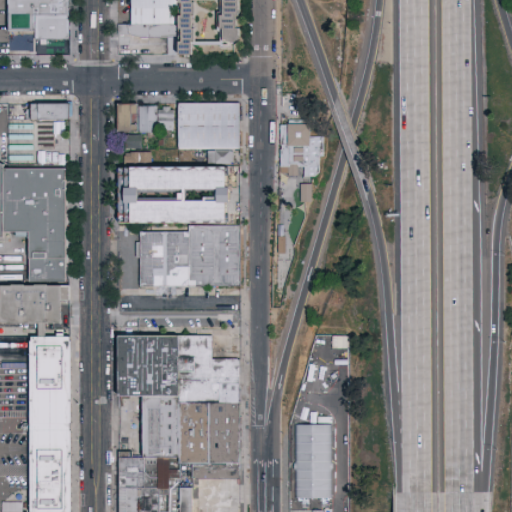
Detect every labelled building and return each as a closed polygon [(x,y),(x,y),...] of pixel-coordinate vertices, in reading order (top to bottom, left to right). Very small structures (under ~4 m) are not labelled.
[(72,0),(72,40),(36,40),(36,31),(10,31),(8,0),(72,0)] [(178,0),(179,25),(132,24),(132,0),(178,0)] [(242,0),(242,48),(195,49),(195,55),(179,55),(179,25),(178,0),(242,0)] [(132,24),(179,25),(179,55),(168,56),(167,38),(142,38),(130,34),(118,35),(117,25),(132,24)] [(225,149),(178,149),(178,147),(178,103),(224,103),(239,102),(240,147),(240,148),(225,149)] [(30,121),(30,105),(70,104),(70,120),(30,121)] [(174,132),(174,105),(117,105),(117,132),(174,132)] [(309,124),(288,125),(289,163),(304,162),(304,177),(323,176),(322,136),(309,137),(309,124)] [(127,218),(235,220),(236,161),(128,159),(127,218)] [(0,168),(0,234),(4,234),(4,231),(31,231),(31,282),(68,282),(68,168),(0,168)] [(311,185),(300,185),(300,203),(311,203),(311,185)] [(242,268),(242,286),(226,287),(165,287),(141,287),(141,269),(140,233),(165,233),(190,232),(190,227),(225,226),(240,226),(242,268)] [(0,288),(61,287),(61,323),(0,324),(0,288)] [(242,390),(242,451),(242,480),(227,480),(193,481),(193,465),(181,465),(182,489),(193,489),(193,511),(118,511),(119,458),(142,458),(142,452),(141,396),(114,396),(114,391),(114,336),(166,336),(180,336),(213,336),(213,359),(226,359),(242,359),(242,390)] [(29,511),(30,338),(71,338),(70,511),(29,511)] [(22,511),(22,502),(2,502),(2,511),(22,511)]
